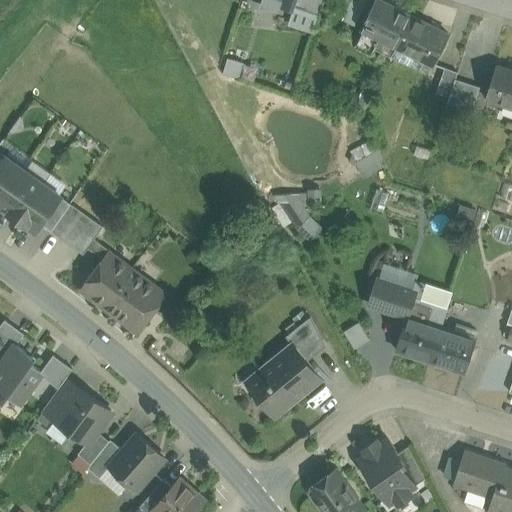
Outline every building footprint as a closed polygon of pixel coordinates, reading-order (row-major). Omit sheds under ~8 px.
[(263,0),(261,5),(278,7),(279,4),(293,8),(294,7),(296,0),(263,0)] [(324,0),(296,0),(294,7),(319,15),(324,0)] [(351,0),(342,19),(354,25),(367,0),(351,0)] [(381,0),(375,0),(361,28),(363,29),(355,44),(372,52),(379,37),(397,46),(413,16),(381,0)] [(448,34),(413,16),(397,46),(398,46),(392,57),(418,70),(423,60),(433,64),(448,34)] [(226,56),(222,72),(237,76),(241,60),(226,56)] [(511,70),(496,65),(486,98),(511,106),(511,70)] [(457,72),(445,67),(436,92),(449,97),(449,96),(457,72)] [(476,94),(463,89),(457,110),(470,114),(476,94)] [(355,162),(363,177),(384,166),(375,151),(355,162)] [(0,164),(0,205),(25,171),(5,157),(0,164)] [(25,171),(0,205),(0,207),(17,220),(43,184),(25,171)] [(43,184),(17,220),(35,232),(41,224),(61,197),(43,184)] [(275,191),(277,224),(296,223),(297,238),(313,237),(311,190),(275,191)] [(61,197),(41,224),(51,231),(70,204),(61,197)] [(70,204),(51,231),(62,239),(82,212),(70,204)] [(82,212),(62,239),(72,246),(92,218),(82,212)] [(92,218),(72,246),(83,254),(94,239),(103,226),(92,218)] [(112,252),(94,239),(88,248),(103,259),(81,289),(103,306),(131,269),(110,253),(112,252)] [(372,245),(368,260),(387,267),(392,252),(372,245)] [(165,294),(131,269),(103,306),(137,331),(165,294)] [(415,291),(377,279),(369,305),(406,317),(407,315),(441,326),(447,307),(414,296),(415,291)] [(441,326),(407,315),(406,317),(396,351),(430,362),(441,326)] [(310,317),(286,336),(293,345),(294,344),(307,360),(324,346),(310,317)] [(5,320),(0,325),(0,360),(2,362),(15,344),(16,345),(24,334),(5,320)] [(359,320),(344,329),(353,346),(369,338),(359,320)] [(475,337),(441,326),(430,362),(464,372),(475,337)] [(2,362),(0,364),(0,397),(2,399),(7,393),(20,402),(40,375),(42,372),(41,371),(29,363),(33,357),(16,345),(15,344),(2,362)] [(293,345),(261,371),(269,381),(255,393),(273,416),(315,382),(302,365),(307,361),(307,360),(294,344),(293,345)] [(53,355),(41,371),(42,372),(40,375),(58,388),(65,379),(72,369),(53,355)] [(58,388),(44,408),(57,418),(78,389),(65,379),(58,388)] [(111,410),(79,387),(78,389),(57,418),(56,419),(88,443),(97,430),(111,410)] [(88,443),(80,453),(91,463),(109,441),(97,430),(88,443)] [(122,450),(109,465),(109,466),(137,490),(165,458),(136,433),(122,450)] [(91,463),(88,467),(99,478),(109,466),(109,465),(122,450),(110,439),(109,441),(91,463)] [(387,439),(379,445),(377,441),(364,450),(367,454),(359,459),(389,503),(396,499),(399,503),(411,494),(409,490),(415,485),(400,465),(403,463),(397,454),(398,454),(398,453),(387,439)] [(425,479),(408,447),(398,453),(398,454),(397,454),(403,463),(400,465),(415,485),(425,479)] [(511,511),(511,469),(505,468),(506,464),(465,451),(454,484),(493,497),(488,511),(490,511),(511,511)] [(365,511),(366,511),(336,469),(318,482),(321,487),(311,494),(324,511),(365,511)] [(163,479),(140,506),(146,511),(151,511),(154,510),(153,509),(172,487),(163,479)] [(172,487),(153,509),(154,510),(156,511),(194,511),(204,501),(179,479),(172,487)]
